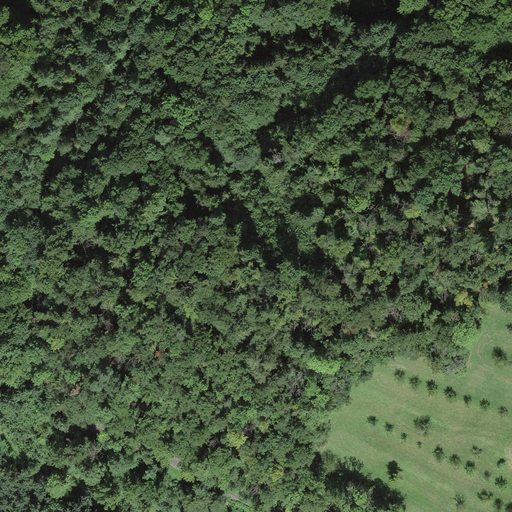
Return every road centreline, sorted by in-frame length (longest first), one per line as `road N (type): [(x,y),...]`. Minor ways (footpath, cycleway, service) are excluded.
road 1 (unclassified): [(268,511),(74,418),(56,402),(43,360),(48,223),(66,136),(181,0)]
road 2 (track): [(54,180),(152,106),(186,91),(368,44),(511,46)]
road 3 (track): [(0,425),(24,453),(147,511)]
